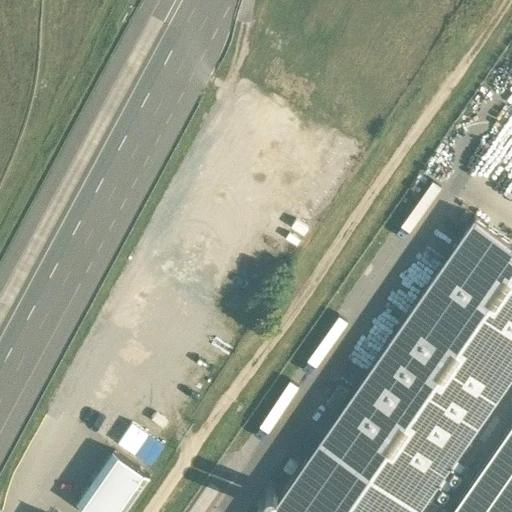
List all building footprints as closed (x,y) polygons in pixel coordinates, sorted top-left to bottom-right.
[(511,243),(474,217),(319,439),(419,508),(511,373),(511,243)] [(148,432),(131,421),(118,441),(126,448),(135,454),(148,432)] [(163,443),(148,432),(135,454),(140,458),(149,464),(163,443)] [(123,511),(150,475),(113,449),(103,464),(94,476),(86,489),(76,502),(91,511),(123,511)] [(371,511),(302,464),(268,511),(371,511)]
